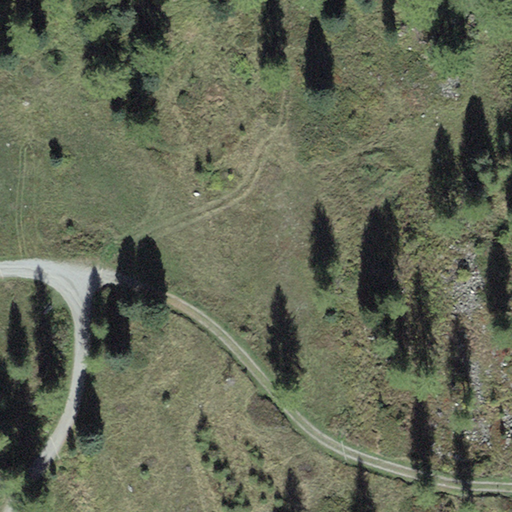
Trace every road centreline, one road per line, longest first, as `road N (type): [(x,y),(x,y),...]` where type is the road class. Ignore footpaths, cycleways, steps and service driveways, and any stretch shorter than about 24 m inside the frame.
road 1 (track): [(78,274),(176,300),(211,321),(312,429),(348,454),(438,482),(511,489)]
road 2 (track): [(8,511),(69,416),(85,312),(78,274),(0,269)]
